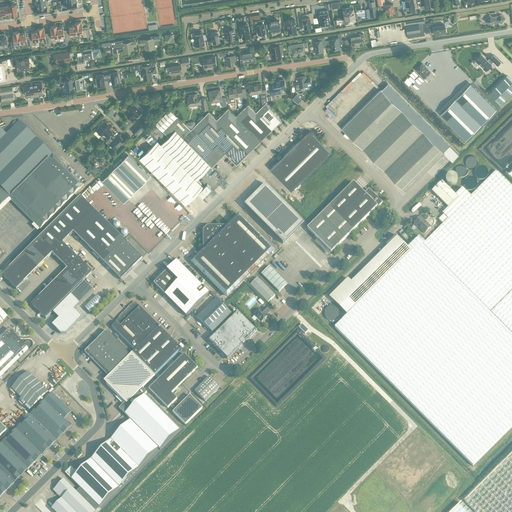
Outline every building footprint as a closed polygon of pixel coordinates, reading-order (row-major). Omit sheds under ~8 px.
[(415,10),(418,9),(416,0),(405,0),(407,12),(415,11),(415,10)] [(416,0),(418,9),(422,8),(422,9),(430,8),(429,0),(416,0)] [(387,10),(387,14),(394,13),(393,4),(385,5),(385,10),(387,10)] [(37,7),(38,14),(39,13),(41,13),(44,12),(50,11),(49,5),(38,7),(37,7)] [(378,16),(376,6),(369,8),(370,17),(378,16)] [(353,9),(343,10),(345,22),(355,20),(358,20),(356,13),(354,13),(353,9)] [(328,10),(319,11),(320,14),(321,25),(322,26),(330,25),(330,24),(328,13),(328,10)] [(311,28),(311,27),(311,25),(314,24),(312,12),(309,13),(309,17),(302,18),(304,29),(311,28)] [(501,23),(505,18),(500,14),(498,16),(493,17),(489,14),(485,21),(491,26),(493,22),(499,21),(501,23)] [(296,30),(296,29),(295,19),(287,20),(287,26),(284,26),(285,28),(288,28),(288,31),(296,30)] [(75,22),(75,24),(77,34),(77,35),(81,34),(81,33),(83,33),(84,37),(91,36),(90,32),(90,29),(89,28),(83,29),(82,27),(81,21),(75,22)] [(279,21),(270,22),(272,34),(281,32),(279,21)] [(423,23),(425,23),(425,21),(422,21),(405,23),(406,26),(407,34),(408,34),(409,37),(407,38),(425,35),(424,35),(423,23)] [(70,31),(67,32),(68,39),(72,39),(71,35),(74,35),(77,35),(77,34),(75,24),(73,24),(73,23),(69,24),(70,29),(70,31)] [(264,23),(257,24),(258,34),(265,33),(264,23)] [(444,24),(433,26),(434,34),(446,32),(444,24)] [(52,34),(48,35),(50,42),(53,42),(52,38),(55,38),(59,37),(57,27),(57,25),(50,26),(51,32),(52,34)] [(59,26),(57,27),(59,37),(62,37),(62,36),(64,36),(65,40),(68,39),(67,32),(64,32),(64,30),(63,25),(59,25),(59,26)] [(240,27),(239,28),(241,39),(242,38),(250,37),(249,26),(240,27)] [(44,27),(37,28),(38,30),(39,40),(39,41),(43,40),(43,39),(46,39),(46,43),(50,42),(48,35),(45,35),(45,33),(44,27)] [(235,40),(235,38),(233,28),(233,29),(226,30),(227,41),(235,39),(235,40)] [(33,37),(30,38),(31,45),(34,45),(34,44),(37,43),(36,41),(39,41),(39,40),(38,30),(35,30),(35,29),(32,30),(33,35),(33,37)] [(14,40),(11,41),(12,48),(15,47),(15,44),(17,43),(18,44),(21,43),(19,33),(20,33),(19,31),(13,32),(14,40)] [(20,33),(19,33),(21,43),(25,43),(25,42),(27,42),(28,46),(31,45),(30,38),(26,38),(26,36),(25,31),(22,31),(22,32),(20,33)] [(220,42),(220,41),(218,31),(211,32),(212,35),(211,35),(212,42),(213,41),(213,43),(220,42)] [(205,45),(204,44),(203,33),(194,34),(196,46),(205,45)] [(351,42),(352,47),(363,45),(361,37),(364,37),(363,34),(361,34),(361,33),(358,33),(358,35),(350,36),(351,41),(349,41),(349,39),(342,40),(343,47),(350,46),(349,43),(351,42)] [(342,41),(341,35),(341,34),(338,35),(338,38),(330,39),(332,50),(340,49),(339,42),(342,41)] [(326,44),(325,38),(324,37),(318,38),(318,41),(314,41),(315,52),(323,51),(322,44),(326,44)] [(140,40),(141,45),(144,44),(145,48),(154,47),(153,38),(140,40)] [(132,46),(136,45),(135,41),(123,43),(123,40),(111,42),(113,54),(117,53),(116,48),(123,47),(124,51),(133,50),(132,46)] [(304,48),(308,47),(307,42),(297,44),(298,47),(291,48),(292,49),(289,49),(288,51),(288,52),(290,53),(292,53),(293,56),(305,54),(303,46),(304,46),(304,48)] [(281,58),(280,51),(283,51),(282,44),(279,44),(279,46),(271,47),(272,59),(277,58),(277,59),(281,58)] [(83,50),(84,55),(77,56),(78,64),(85,62),(85,60),(93,59),(93,58),(101,56),(99,49),(92,50),(92,49),(83,50)] [(250,60),(255,59),(254,50),(240,52),(242,62),(250,61),(250,60)] [(69,51),(56,54),(57,62),(63,61),(70,60),(70,55),(69,52),(69,51)] [(481,54),(475,61),(485,70),(491,64),(493,61),(497,65),(500,62),(493,55),(490,58),(491,60),(489,62),(488,60),(481,54)] [(227,66),(233,65),(233,62),(236,61),(235,55),(226,57),(227,66)] [(204,67),(205,67),(216,65),(215,56),(202,58),(202,59),(201,60),(201,63),(202,64),(203,64),(204,67)] [(17,59),(16,59),(17,64),(18,69),(25,68),(25,69),(31,68),(29,57),(26,58),(17,59)] [(415,69),(424,78),(430,72),(422,63),(415,69)] [(169,67),(166,68),(166,71),(170,71),(170,75),(179,73),(182,73),(181,66),(181,65),(169,67)] [(142,69),(140,70),(141,76),(143,76),(143,79),(152,78),(151,74),(156,73),(155,66),(150,67),(150,66),(142,67),(142,69)] [(119,82),(117,71),(111,72),(111,70),(107,71),(108,78),(112,78),(113,84),(118,83),(118,82),(119,82)] [(105,85),(104,79),(108,78),(107,71),(102,72),(103,74),(97,75),(98,85),(99,85),(100,86),(105,85)] [(511,80),(506,75),(489,93),(500,104),(511,92),(511,80)] [(299,83),(295,83),(296,91),(301,90),(301,87),(307,86),(307,83),(311,83),(310,77),(306,78),(306,76),(298,77),(299,83)] [(76,88),(83,87),(81,77),(72,78),(73,85),(76,84),(76,88)] [(70,85),(73,85),(72,78),(62,80),(64,90),(71,89),(70,85)] [(269,86),(270,95),(281,93),(280,89),(285,88),(284,79),(273,81),(273,85),(269,86)] [(33,83),(35,95),(38,95),(43,94),(43,93),(45,92),(44,89),(43,89),(42,82),(33,83)] [(32,96),(35,95),(33,83),(25,85),(26,91),(24,92),(25,95),(26,95),(27,96),(32,96)] [(267,101),(265,89),(261,90),(260,83),(256,84),(253,85),(252,84),(250,85),(249,86),(250,94),(260,93),(262,105),(267,101)] [(458,154),(449,145),(387,83),(381,89),(342,127),(362,148),(405,191),(444,152),(452,160),(458,154)] [(470,84),(445,109),(440,114),(465,139),(496,109),(470,84)] [(245,88),(241,89),(241,86),(228,88),(230,97),(242,95),(243,99),(247,99),(245,88)] [(14,99),(14,96),(12,87),(0,88),(0,89),(2,101),(14,99)] [(227,106),(225,98),(225,97),(221,98),(220,90),(213,91),(209,92),(211,102),(221,101),(222,106),(227,106)] [(201,104),(199,95),(197,96),(197,93),(190,94),(190,97),(188,97),(189,106),(201,104)] [(297,93),(292,97),(298,103),(302,99),(297,93)] [(129,113),(127,115),(131,119),(134,116),(136,118),(136,117),(141,112),(141,111),(143,109),(136,101),(133,104),(128,109),(130,112),(129,113)] [(256,113),(272,129),(281,119),(265,103),(256,112),(256,113)] [(256,113),(256,112),(248,104),(236,116),(260,140),(272,129),(256,113)] [(236,116),(228,108),(216,120),(248,152),(260,140),(236,116)] [(162,131),(177,117),(169,109),(155,124),(162,131)] [(216,120),(209,112),(191,129),(183,137),(203,158),(217,144),(225,152),(236,164),(248,152),(216,120)] [(183,137),(191,129),(184,122),(183,123),(177,117),(162,131),(168,137),(175,130),(183,137)] [(19,122),(6,135),(0,128),(0,212),(12,200),(41,229),(84,186),(52,155),(54,153),(22,121),(19,123),(19,122)] [(109,128),(111,127),(105,121),(102,124),(99,127),(96,130),(102,135),(100,137),(104,140),(112,132),(109,128)] [(139,123),(132,130),(136,134),(143,127),(139,123)] [(165,135),(154,124),(151,127),(162,138),(165,135)] [(203,158),(183,137),(175,130),(168,137),(161,144),(196,180),(211,165),(203,158)] [(291,190),(323,159),(330,151),(313,133),(310,132),(308,132),(306,133),(294,144),(293,143),(291,146),(292,147),(270,169),(291,190)] [(124,140),(118,135),(118,134),(113,140),(110,138),(106,142),(108,145),(110,143),(115,149),(124,140)] [(196,180),(161,144),(157,141),(139,158),(185,205),(203,187),(196,180)] [(128,155),(102,180),(109,187),(106,190),(120,205),(123,201),(124,202),(149,176),(128,155)] [(490,314),(511,292),(511,187),(496,171),(448,219),(424,243),(421,246),(490,314)] [(458,198),(455,195),(442,181),(432,191),(448,208),(458,198)] [(328,208),(307,229),(315,237),(319,241),(321,243),(326,248),(331,253),(339,245),(348,236),(363,222),(367,217),(377,207),(378,208),(382,204),(377,198),(369,190),(365,194),(355,185),(353,183),(328,208)] [(198,193),(203,197),(211,189),(207,184),(198,193)] [(266,184),(244,205),(283,244),(304,223),(266,184)] [(455,195),(458,198),(448,208),(442,213),(448,219),(470,197),(462,188),(455,195)] [(125,241),(124,240),(80,197),(52,225),(67,240),(73,233),(103,262),(125,241)] [(265,258),(266,258),(273,251),(239,216),(227,228),(226,227),(207,227),(206,227),(205,227),(204,228),(204,229),(203,229),(203,230),(203,231),(203,249),(204,251),(192,262),(227,297),(257,266),(259,268),(263,264),(261,262),(264,260),(265,262),(267,260),(265,258)] [(420,217),(414,223),(415,224),(414,224),(417,227),(418,227),(425,234),(431,227),(420,217)] [(63,244),(67,240),(52,225),(38,240),(52,254),(63,243),(63,244)] [(348,279),(329,297),(347,315),(411,252),(407,248),(396,236),(397,236),(396,235),(386,246),(387,246),(351,282),(348,279)] [(347,315),(334,328),(473,466),(511,427),(511,336),(490,314),(421,246),(424,243),(418,237),(407,248),(411,252),(347,315)] [(45,261),(52,254),(38,240),(30,247),(45,261)] [(121,280),(142,259),(143,259),(125,241),(103,262),(121,280)] [(70,251),(63,244),(63,243),(52,254),(60,261),(70,251)] [(38,268),(45,261),(30,247),(23,254),(38,268)] [(67,269),(78,258),(70,251),(60,261),(67,269)] [(31,276),(38,268),(23,254),(16,261),(31,276)] [(74,276),(85,266),(78,258),(67,269),(74,276)] [(23,283),(31,276),(16,261),(9,268),(16,276),(23,283)] [(165,295),(186,317),(209,294),(176,261),(167,271),(178,282),(165,295)] [(92,273),(85,266),(74,276),(82,283),(92,273)] [(287,285),(269,266),(261,274),(279,292),(287,285)] [(9,283),(16,276),(9,268),(2,276),(9,283)] [(82,283),(74,276),(67,269),(60,276),(74,291),(82,283)] [(157,281),(154,284),(157,288),(161,292),(163,293),(165,295),(178,282),(167,271),(157,281)] [(16,290),(23,283),(16,276),(9,283),(16,290)] [(67,298),(74,291),(60,276),(53,283),(67,298)] [(257,278),(250,285),(268,303),(275,296),(257,278)] [(60,305),(67,298),(53,283),(46,291),(60,305)] [(84,283),(71,296),(80,305),(93,291),(84,283)] [(53,312),(60,305),(46,291),(38,298),(46,305),(53,312)] [(511,292),(490,314),(511,336),(511,292)] [(59,319),(52,326),(60,334),(66,334),(82,319),(74,310),(80,305),(71,296),(53,314),(59,319)] [(97,296),(84,308),(90,314),(102,301),(97,296)] [(38,312),(46,305),(38,298),(31,305),(38,312)] [(231,314),(216,299),(197,318),(212,333),(231,314)] [(133,353),(155,375),(181,349),(160,328),(161,328),(159,326),(159,327),(139,307),(140,307),(135,303),(116,322),(117,324),(113,329),(135,351),(133,353)] [(46,319),(53,312),(46,305),(38,312),(46,319)] [(260,310),(255,315),(262,322),(262,321),(263,322),(265,320),(265,319),(267,317),(266,316),(270,312),(265,307),(262,311),(260,310)] [(233,316),(208,341),(227,361),(234,354),(239,349),(256,332),(252,329),(238,314),(236,313),(233,316)] [(299,328),(305,334),(308,331),(302,325),(299,328)] [(0,377),(28,350),(23,344),(8,329),(0,337),(0,377)] [(106,331),(85,353),(109,377),(104,382),(125,403),(129,407),(145,391),(144,390),(142,389),(155,376),(134,355),(132,357),(130,355),(107,333),(106,331)] [(272,416),(240,383),(137,485),(164,511),(424,511),(458,479),(472,494),(478,488),(355,364),(350,369),(333,354),(272,416)] [(197,368),(184,355),(184,354),(149,389),(168,409),(170,406),(175,411),(173,413),(185,425),(202,408),(190,396),(176,409),(172,405),(177,399),(171,394),(197,368)] [(48,392),(39,384),(28,372),(12,389),(31,409),(48,392)] [(205,402),(219,388),(209,377),(195,391),(205,402)] [(71,468),(65,474),(71,479),(82,490),(99,508),(158,449),(160,450),(180,430),(145,395),(146,393),(147,393),(145,391),(129,407),(125,403),(119,409),(121,411),(125,415),(130,420),(104,447),(96,454),(77,474),(77,471),(74,471),(71,468)] [(52,394),(30,415),(56,441),(71,427),(64,420),(71,413),(52,394)] [(56,441),(30,415),(26,420),(16,429),(42,456),(56,441)] [(16,429),(2,444),(28,470),(42,456),(16,429)] [(2,444),(0,445),(0,469),(14,484),(28,470),(2,444)] [(475,511),(511,511),(511,453),(478,488),(472,494),(465,501),(475,511)] [(0,497),(14,484),(0,469),(0,497)] [(94,511),(99,508),(82,490),(77,494),(64,480),(54,491),(56,494),(56,495),(57,496),(58,496),(58,495),(62,499),(52,509),(54,511),(94,511)] [(469,511),(461,503),(452,511),(469,511)]
